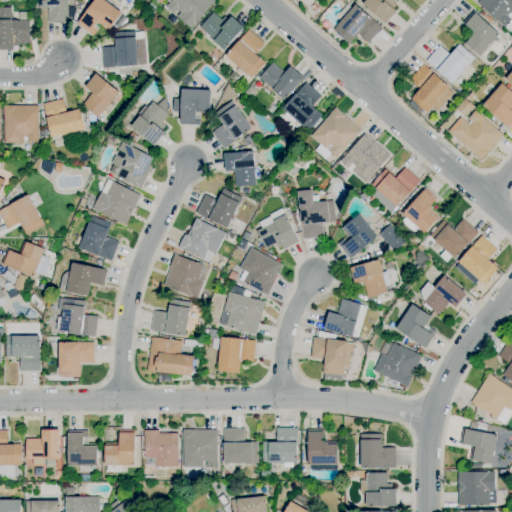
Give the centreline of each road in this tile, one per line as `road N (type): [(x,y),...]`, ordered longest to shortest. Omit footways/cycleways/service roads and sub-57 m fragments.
road 1 (residential): [(432,415),(281,397),(0,402)]
road 2 (residential): [(260,0),(511,222)]
road 3 (residential): [(188,165),(137,272),(122,401)]
road 4 (residential): [(511,291),(462,351),(432,415),(426,511)]
road 5 (residential): [(316,273),(283,350),(281,397)]
